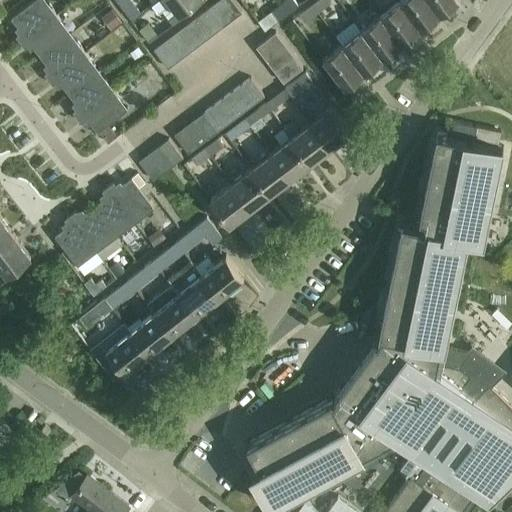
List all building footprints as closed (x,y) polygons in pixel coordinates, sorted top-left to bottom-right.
[(16,35),(20,40),(56,13),(46,0),(32,0),(11,16),(22,30),(16,35)] [(134,3),(131,0),(117,0),(125,10),(134,3)] [(158,12),(171,3),(179,14),(197,0),(156,0),(152,4),(158,12)] [(216,0),(209,6),(223,25),(232,18),(218,0),(216,0)] [(233,0),(218,0),(232,18),(242,11),(233,0)] [(294,0),(284,0),(281,3),(288,12),(298,4),(294,0)] [(331,1),(329,0),(316,0),(312,3),(318,11),(331,1)] [(399,0),(380,14),(402,43),(421,28),(399,0)] [(429,0),(399,0),(421,28),(440,14),(429,0)] [(429,0),(440,14),(458,0),(429,0)] [(271,10),(278,19),(288,12),(281,3),(271,10)] [(318,11),(312,3),(299,13),(305,21),(318,11)] [(214,32),(223,25),(209,6),(199,13),(214,32)] [(56,13),(20,40),(24,46),(30,41),(40,55),(70,32),(56,13)] [(199,13),(190,20),(205,39),(214,32),(199,13)] [(380,14),(361,29),(383,57),(402,43),(380,14)] [(181,27),(196,46),(205,39),(190,20),(181,27)] [(511,20),(481,52),(511,82),(511,20)] [(139,29),(146,39),(155,32),(148,22),(139,29)] [(181,27),(172,34),(187,53),(196,46),(181,27)] [(361,29),(342,43),(364,72),(383,57),(361,29)] [(285,43),(276,31),(257,45),(266,57),(285,43)] [(44,72),(49,78),(85,50),(70,32),(40,55),(50,68),(44,72)] [(163,41),(178,60),(187,53),(172,34),(163,41)] [(153,48),(168,67),(178,60),(163,41),(153,48)] [(266,57),(275,69),(294,55),(285,43),(266,57)] [(323,58),(345,87),(364,72),(342,43),(323,58)] [(85,50),(49,78),(53,83),(59,79),(69,92),(99,69),(85,50)] [(294,55),(275,69),(284,81),(303,67),(294,55)] [(73,110),(77,115),(113,88),(99,69),(69,92),(79,105),(73,110)] [(306,71),(285,86),(291,94),(311,78),(306,71)] [(255,102),(265,95),(250,76),(241,83),(255,102)] [(408,94),(410,78),(394,76),(392,92),(408,94)] [(241,83),(231,90),(246,109),(255,102),(241,83)] [(271,109),(291,94),(285,86),(265,101),(271,109)] [(113,88),(77,115),(81,121),(87,117),(98,131),(126,110),(125,109),(128,107),(113,88)] [(246,109),(231,90),(222,97),(236,116),(246,109)] [(227,123),(236,116),(222,97),(213,104),(227,123)] [(250,124),(271,109),(265,101),(245,116),(250,124)] [(213,104),(203,112),(217,131),(227,123),(213,104)] [(332,105),(311,120),(331,146),(351,131),(332,105)] [(217,131),(203,112),(194,119),(208,138),(217,131)] [(250,124),(245,116),(225,131),(230,139),(250,124)] [(194,119),(184,126),(198,145),(208,138),(194,119)] [(332,396),(248,442),(261,466),(252,471),(256,479),(270,505),(300,489),(299,486),(305,482),(307,486),(364,455),(362,452),(396,433),(413,446),(399,465),(411,474),(382,511),(360,511),(338,495),(325,511),(320,511),(304,500),(295,511),(460,511),(461,511),(474,495),(507,451),(511,454),(511,404),(489,382),(502,369),(473,347),(459,365),(438,361),(441,346),(445,347),(468,237),(483,240),(495,182),(491,181),(493,174),(497,175),(503,145),(474,139),(474,136),(498,141),(501,129),(453,119),(451,131),(468,135),(467,137),(438,131),(420,217),(426,218),(424,225),(403,221),(379,333),(383,334),(378,340),(376,339),(368,351),(337,392),(339,393),(334,399),(332,396)] [(284,126),(291,136),(311,162),(331,146),(311,120),(299,130),(292,120),(284,126)] [(198,145),(184,126),(174,133),(189,152),(198,145)] [(291,136),(271,151),(291,177),(311,162),(291,136)] [(169,137),(159,145),(173,164),(183,157),(169,137)] [(223,144),(217,137),(204,146),(210,154),(223,144)] [(159,145),(149,152),(163,171),(169,167),(173,164),(159,145)] [(210,154),(204,146),(191,156),(197,164),(210,154)] [(271,151),(251,166),(271,192),(291,177),(271,151)] [(163,171),(149,152),(139,160),(153,179),(163,171)] [(251,166),(231,182),(251,208),(271,192),(251,166)] [(113,181),(108,185),(135,221),(154,207),(152,204),(153,204),(132,176),(118,186),(113,181)] [(210,197),(230,223),(251,208),(231,182),(210,197)] [(106,195),(93,205),(116,235),(135,221),(108,185),(102,189),(106,195)] [(76,209),(70,213),(97,249),(103,256),(110,251),(104,244),(116,235),(93,205),(80,215),(76,209)] [(69,223),(55,234),(76,262),(76,261),(78,264),(90,255),(95,262),(103,256),(97,249),(70,213),(64,218),(69,223)] [(0,215),(0,214),(0,246),(15,235),(0,215)] [(176,240),(184,250),(205,233),(212,242),(221,235),(206,215),(176,240)] [(0,265),(6,274),(31,256),(15,235),(0,246),(0,265)] [(152,258),(160,269),(184,250),(176,240),(152,258)] [(195,265),(220,296),(245,277),(226,253),(214,263),(208,255),(195,265)] [(128,277),(136,287),(160,269),(152,258),(128,277)] [(171,283),(196,315),(220,296),(195,265),(190,259),(167,277),(171,283)] [(104,296),(112,306),(136,287),(128,277),(104,296)] [(196,315),(171,283),(147,302),(154,310),(172,334),(196,315)] [(130,329),(149,353),(172,334),(154,310),(142,319),(140,316),(127,326),(130,329)] [(98,339),(89,346),(113,376),(122,369),(125,372),(149,353),(130,329),(106,348),(98,339)] [(79,469),(55,487),(71,496),(75,491),(93,505),(88,511),(122,511),(129,504),(88,473),(86,475),(79,469)]
